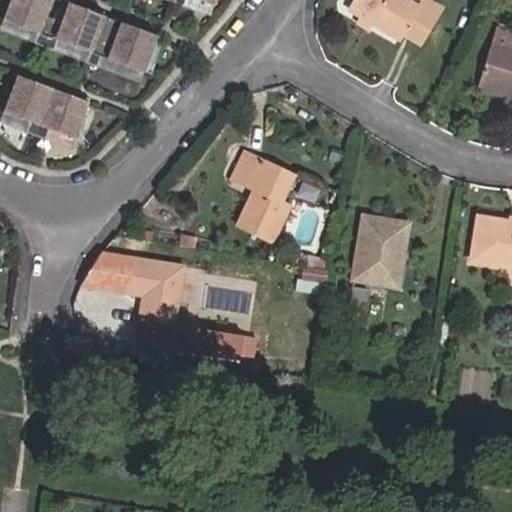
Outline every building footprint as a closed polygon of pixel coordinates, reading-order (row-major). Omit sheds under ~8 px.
[(46,0),(13,0),(4,24),(43,39),(39,49),(58,57),(61,46),(94,59),(90,69),(99,72),(103,62),(146,79),(160,43),(143,37),(125,30),(105,22),(88,16),(75,11),(70,9),(63,29),(48,23),(56,4),(52,2),(46,0)] [(76,7),(56,0),(52,0),(52,2),(56,4),(70,9),(75,11),(76,7)] [(150,0),(152,0),(151,0),(181,0),(182,0),(178,10),(187,14),(191,4),(217,14),(222,0),(150,0)] [(182,0),(181,0),(151,0),(152,0),(178,10),(182,0)] [(425,0),(420,0),(417,6),(407,0),(355,0),(350,9),(360,15),(375,23),(400,38),(403,32),(420,42),(440,9),(425,0)] [(213,24),(217,14),(191,4),(187,14),(213,24)] [(107,19),(89,12),(88,16),(105,22),(107,19)] [(371,30),(375,23),(360,15),(357,21),(371,30)] [(43,39),(4,24),(0,35),(39,49),(43,39)] [(144,33),(127,27),(125,30),(143,37),(144,33)] [(511,33),(496,28),(480,81),(511,91),(511,94),(511,93),(511,33)] [(94,59),(61,46),(58,57),(90,69),(94,59)] [(146,79),(103,62),(99,72),(143,89),(146,79)] [(76,144),(90,107),(69,100),(53,93),(34,86),(19,80),(5,117),(31,127),(27,136),(46,144),(50,134),(76,144)] [(511,94),(511,91),(480,81),(478,86),(510,96),(511,94)] [(54,90),(36,83),(34,86),(53,93),(54,90)] [(91,104),(71,96),(69,100),(90,107),(91,104)] [(27,136),(31,127),(5,117),(1,126),(27,136)] [(72,154),(76,144),(50,134),(46,144),(72,154)] [(275,243),(292,207),(281,202),(293,175),(245,152),(232,180),(255,190),(238,226),(275,243)] [(343,166),(345,156),(334,154),(332,165),(343,166)] [(352,279),(399,287),(409,224),(363,217),(352,279)] [(471,259),(511,266),(511,222),(478,217),(471,259)] [(193,244),(195,234),(187,233),(185,243),(193,244)] [(305,265),(311,266),(313,255),(302,253),(300,264),(305,265)] [(139,321),(172,327),(182,267),(132,259),(127,292),(143,294),(139,321)] [(303,280),(328,284),(330,270),(311,266),(305,265),(303,280)] [(297,289),(326,294),(328,284),(303,280),(299,279),(297,289)] [(444,316),(455,318),(460,288),(449,285),(444,316)] [(351,298),(364,302),(367,292),(353,288),(351,298)] [(180,346),(188,347),(191,327),(183,326),(180,346)] [(188,351),(242,359),(246,336),(191,327),(188,347),(188,351)]
